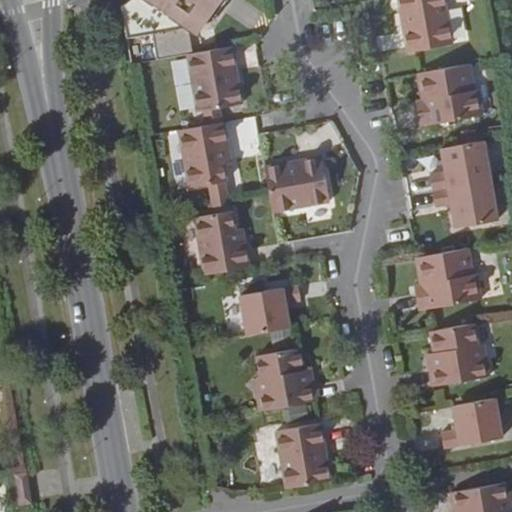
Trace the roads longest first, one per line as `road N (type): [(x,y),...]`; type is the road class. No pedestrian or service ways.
road 1 (residential): [(292,0),(301,54),(375,158),(356,271),(393,490)]
road 2 (tertiary): [(126,511),(42,83)]
road 3 (residential): [(268,511),(393,490)]
